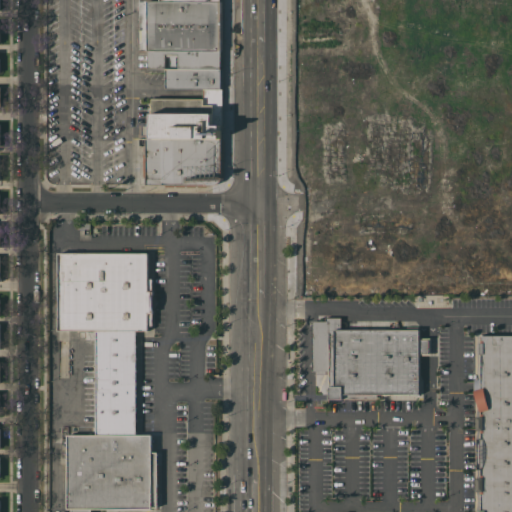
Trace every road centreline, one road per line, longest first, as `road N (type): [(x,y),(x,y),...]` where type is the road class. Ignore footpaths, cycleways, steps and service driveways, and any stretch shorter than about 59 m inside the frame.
road 1 (residential): [(28,0),(27,511)]
road 2 (residential): [(300,204),(27,203)]
road 3 (primary): [(258,204),(258,8)]
